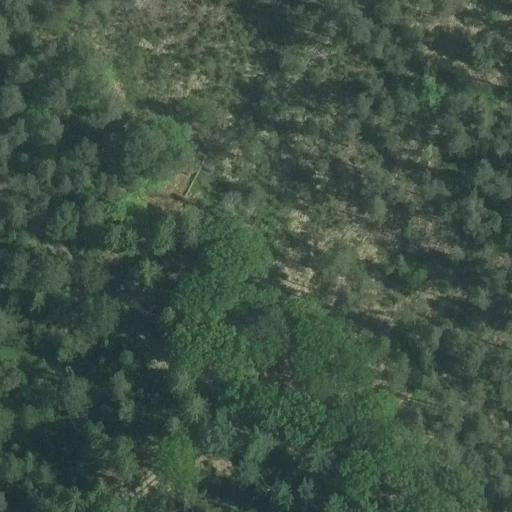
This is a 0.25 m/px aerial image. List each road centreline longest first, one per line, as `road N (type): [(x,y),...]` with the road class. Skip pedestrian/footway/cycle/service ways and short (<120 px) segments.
road 1 (track): [(369,511),(323,458),(182,367),(0,191)]
road 2 (track): [(118,511),(241,408)]
